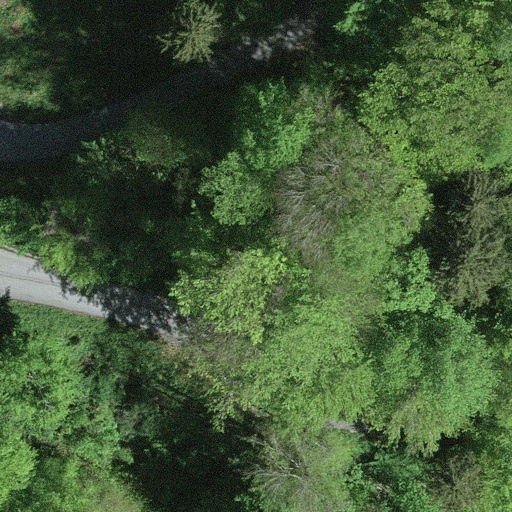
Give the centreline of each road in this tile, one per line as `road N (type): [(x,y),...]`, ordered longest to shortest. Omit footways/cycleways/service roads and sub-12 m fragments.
road 1 (unclassified): [(0,279),(131,305),(282,358),(417,369),(511,364)]
road 2 (track): [(326,0),(253,61),(201,91),(112,125),(0,137)]
